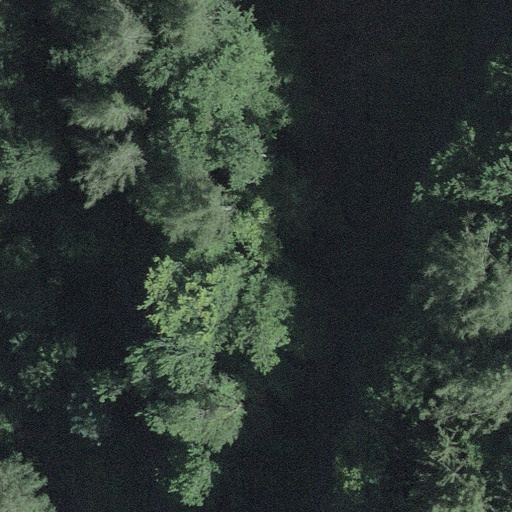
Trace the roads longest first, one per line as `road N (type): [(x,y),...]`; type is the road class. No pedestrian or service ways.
road 1 (track): [(317,511),(384,282),(462,72),(500,0)]
road 2 (track): [(93,0),(166,511)]
